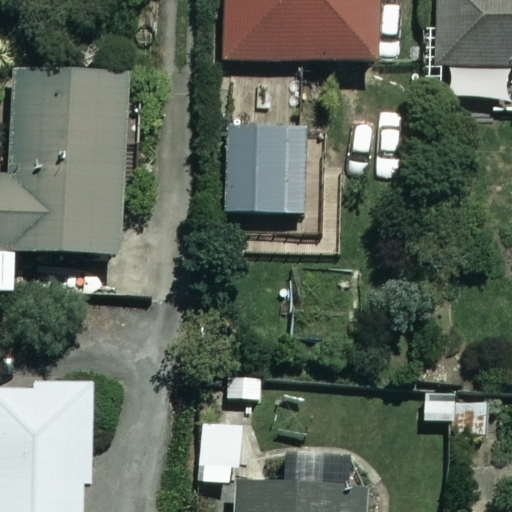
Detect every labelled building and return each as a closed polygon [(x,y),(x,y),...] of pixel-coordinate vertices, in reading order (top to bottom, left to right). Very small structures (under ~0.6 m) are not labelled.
[(227,0),(227,64),(384,70),(384,0),(227,0)] [(511,0),(439,0),(437,70),(511,71),(511,0)] [(135,83),(19,80),(19,112),(17,183),(0,182),(0,298),(23,299),(24,259),(131,262),(135,83)] [(318,220),(319,133),(232,132),(232,220),(318,220)] [(0,511),(92,511),(93,495),(101,495),(105,386),(45,384),(44,396),(0,394),(0,511)] [(247,429),(206,429),(207,488),(248,487),(247,429)] [(373,511),(375,490),(365,472),(349,463),(293,460),(291,495),(243,492),(241,511),(373,511)]
